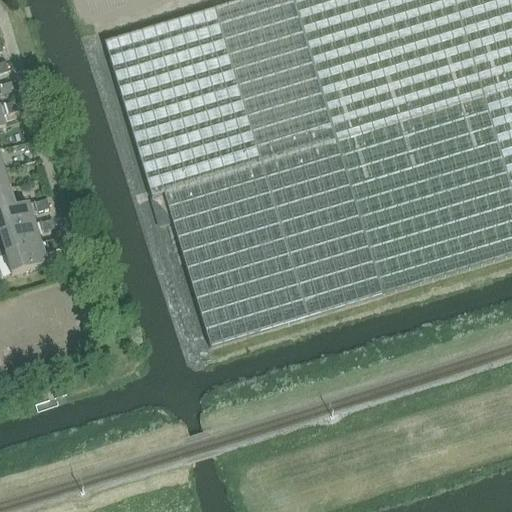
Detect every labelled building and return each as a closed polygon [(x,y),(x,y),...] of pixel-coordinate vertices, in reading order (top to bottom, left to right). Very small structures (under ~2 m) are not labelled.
[(511,0),(254,0),(104,46),(151,201),(163,198),(209,350),(511,258),(511,0)] [(0,88),(0,99),(14,95),(11,85),(0,88)] [(0,109),(0,130),(4,129),(1,119),(20,114),(17,104),(0,109)] [(0,195),(9,193),(3,174),(0,174),(0,195)] [(0,216),(15,212),(9,193),(0,195),(0,216)] [(15,212),(0,216),(0,238),(36,228),(32,217),(50,212),(47,203),(30,208),(15,212)] [(36,228),(0,238),(0,241),(5,258),(42,247),(38,237),(56,232),(53,222),(36,228)] [(42,247),(5,258),(11,277),(11,278),(48,267),(44,257),(62,251),(59,242),(42,247)]
